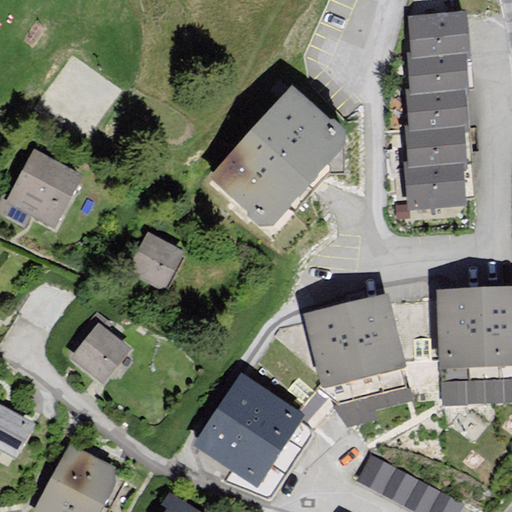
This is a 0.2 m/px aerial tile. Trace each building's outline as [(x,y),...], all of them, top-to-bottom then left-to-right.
[(480,19),(419,24),(421,59),(422,64),(480,60),(485,60),(480,19)] [(422,64),(421,59),(415,59),(420,97),(421,101),(479,100),(484,100),(480,60),(422,64)] [(421,101),(420,97),(413,96),(418,134),(477,134),(481,134),(479,100),(421,101)] [(309,97),(231,185),(284,234),(303,235),(374,147),(309,97)] [(477,134),(418,134),(419,169),(419,175),(477,172),(477,134)] [(41,157),(13,212),(67,236),(90,183),(41,157)] [(478,213),(477,172),(419,175),(419,169),(413,168),(418,218),(478,213)] [(196,258),(157,240),(141,281),(178,299),(196,258)] [(511,297),(453,300),(457,377),(511,375),(511,297)] [(405,304),(319,325),(340,398),(425,378),(405,304)] [(105,330),(78,365),(118,389),(138,357),(105,330)] [(254,383),(206,455),(280,497),(320,426),(254,383)] [(0,408),(0,448),(34,464),(52,433),(0,408)] [(79,454),(49,511),(124,511),(131,497),(127,475),(79,454)] [(368,457),(358,485),(432,511),(459,511),(467,493),(368,457)] [(196,511),(175,500),(166,511),(196,511)]
